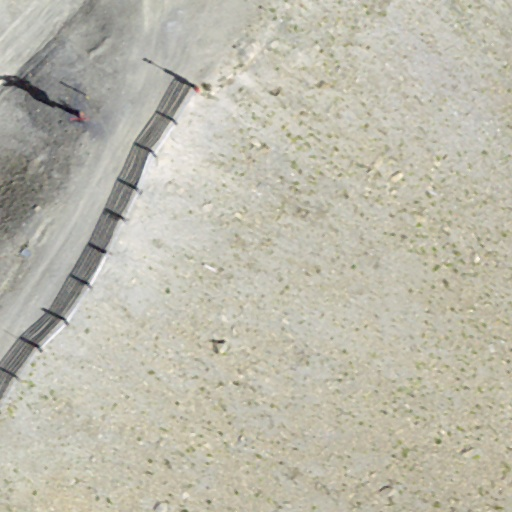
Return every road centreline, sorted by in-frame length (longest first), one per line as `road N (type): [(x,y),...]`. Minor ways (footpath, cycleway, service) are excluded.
road 1 (track): [(0,326),(152,6)]
road 2 (track): [(152,6),(0,92)]
